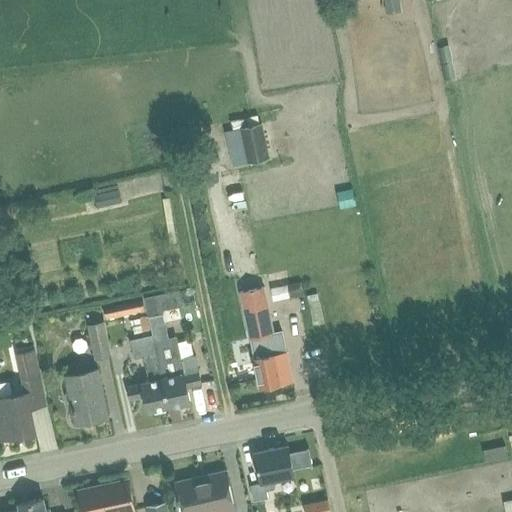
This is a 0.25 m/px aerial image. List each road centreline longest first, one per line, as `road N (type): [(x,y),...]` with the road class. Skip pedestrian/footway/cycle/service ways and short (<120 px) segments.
road 1 (unclassified): [(0,482),(321,413)]
road 2 (unclassified): [(321,413),(511,372)]
